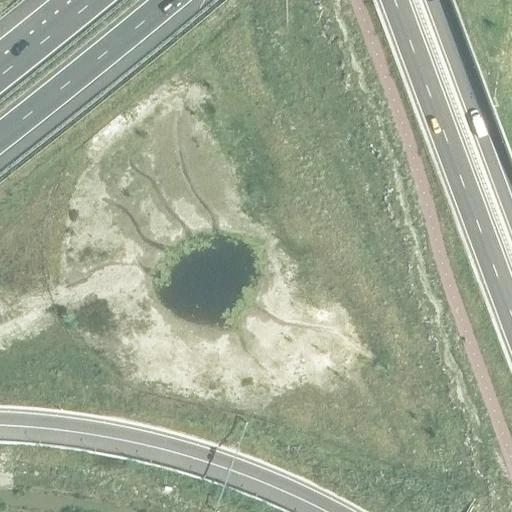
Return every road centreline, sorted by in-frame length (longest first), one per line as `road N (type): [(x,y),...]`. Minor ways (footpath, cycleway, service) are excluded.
road 1 (motorway): [(0,419),(187,450),(338,511)]
road 2 (motorway): [(393,0),(511,320)]
road 3 (motorway): [(511,220),(430,0)]
road 4 (motorway): [(0,136),(167,0)]
